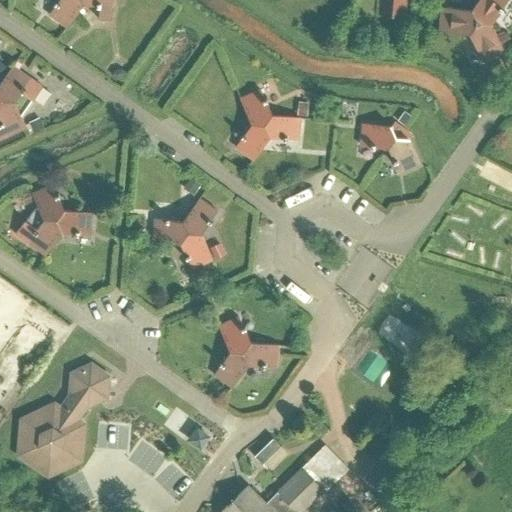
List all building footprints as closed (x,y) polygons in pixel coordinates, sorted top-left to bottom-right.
[(0,0),(0,10),(9,10),(10,0),(0,0)] [(83,4),(81,0),(57,0),(49,13),(68,26),(83,4)] [(81,0),(83,4),(96,5),(95,18),(109,20),(112,0),(81,0)] [(406,16),(407,0),(382,0),(381,13),(406,16)] [(477,20),(490,22),(507,0),(477,0),(471,8),(477,20)] [(470,32),(477,20),(471,8),(442,6),(441,30),(470,32)] [(477,20),(470,32),(483,61),(504,51),(490,22),(477,20)] [(501,36),(505,45),(511,42),(511,39),(508,32),(501,36)] [(0,63),(0,75),(1,76),(8,67),(1,62),(0,63)] [(13,65),(0,82),(0,94),(2,98),(15,100),(22,116),(43,88),(13,65)] [(123,82),(128,73),(117,67),(112,76),(123,82)] [(263,124),(272,114),(261,89),(240,98),(251,123),(263,124)] [(22,116),(15,100),(2,98),(0,101),(0,138),(27,127),(22,116)] [(297,115),(307,116),(309,102),(299,101),(297,115)] [(408,110),(401,120),(407,125),(414,115),(408,110)] [(263,124),(270,135),(298,138),(300,118),(272,114),(263,124)] [(35,133),(46,128),(41,117),(30,121),(35,133)] [(390,147),(404,127),(395,121),(392,125),(363,123),(362,145),(390,147)] [(270,135),(263,124),(251,123),(236,146),(255,158),(270,135)] [(404,127),(390,147),(401,173),(420,164),(409,138),(412,133),(404,127)] [(194,196),(201,186),(190,179),(184,189),(194,196)] [(43,218),(56,219),(62,208),(53,185),(33,193),(43,218)] [(28,212),(37,208),(32,196),(23,200),(28,212)] [(188,232),(200,234),(217,211),(199,198),(183,220),(188,232)] [(56,219),(62,231),(91,234),(94,211),(62,208),(56,219)] [(148,228),(149,214),(131,213),(130,227),(148,228)] [(181,242),(188,232),(183,220),(156,217),(154,240),(181,242)] [(26,221),(17,234),(47,254),(62,231),(56,219),(43,218),(37,228),(26,221)] [(188,232),(181,242),(193,268),(212,259),(200,234),(188,232)] [(214,259),(224,254),(220,245),(210,250),(214,259)] [(29,350),(41,333),(57,345),(69,329),(39,308),(28,324),(26,323),(14,340),(29,350)] [(242,352),(251,342),(239,316),(218,325),(229,350),(242,352)] [(242,352),(249,363),(278,366),(280,345),(251,342),(242,352)] [(348,373),(373,391),(391,366),(367,348),(348,373)] [(249,363),(242,352),(229,350),(215,374),(234,386),(249,363)] [(89,409),(110,399),(112,376),(93,361),(71,371),(68,395),(61,405),(56,401),(20,419),(17,457),(49,480),(83,463),(87,423),(82,420),(89,409)] [(0,425),(29,378),(5,362),(0,369),(0,425)] [(201,426),(190,441),(204,451),(215,436),(201,426)] [(262,464),(278,447),(270,439),(254,456),(262,464)] [(326,492),(350,468),(326,445),(302,468),(279,492),(278,491),(266,504),(247,485),(221,511),(301,511),(324,489),(326,492)]
